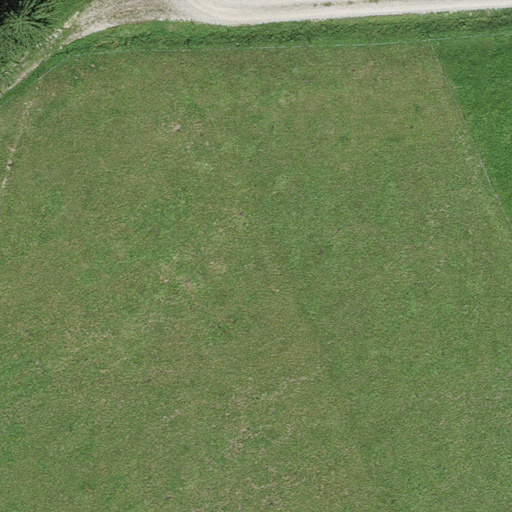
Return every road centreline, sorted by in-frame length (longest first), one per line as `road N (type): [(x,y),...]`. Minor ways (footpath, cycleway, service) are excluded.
road 1 (track): [(455,0),(235,9),(199,0)]
road 2 (track): [(0,87),(49,42),(107,12),(204,5)]
